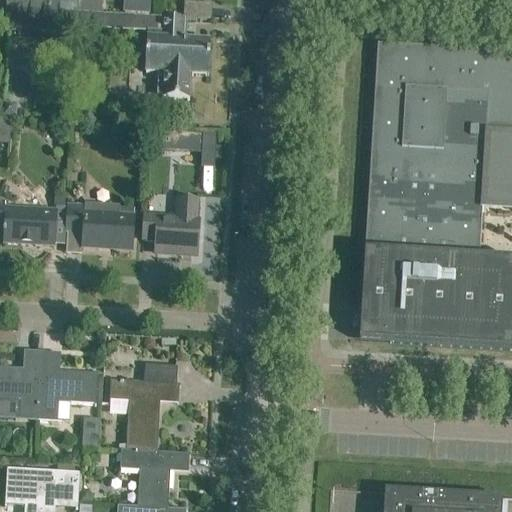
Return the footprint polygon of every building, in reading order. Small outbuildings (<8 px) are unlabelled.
[(6,0),(6,10),(8,10),(59,13),(60,0),(6,0)] [(60,0),(59,13),(78,14),(78,0),(60,0)] [(83,0),(83,14),(99,15),(100,15),(100,0),(83,0)] [(183,19),(184,20),(211,21),(212,5),(184,4),(183,19)] [(183,41),(184,20),(183,19),(132,16),(100,15),(99,15),(83,14),(78,14),(59,13),(8,10),(7,30),(5,30),(5,31),(25,32),(63,34),(64,29),(131,33),(131,31),(151,33),(151,39),(147,39),(145,74),(164,75),(163,100),(189,101),(191,77),(208,78),(210,42),(183,41)] [(369,179),(367,208),(366,208),(366,209),(367,209),(365,238),(364,238),(364,239),(365,239),(361,305),(392,307),(390,343),(389,343),(389,345),(511,352),(511,54),(378,46),(377,46),(373,119),(371,119),(371,120),(373,120),(371,149),(370,148),(370,149),(371,150),(369,178),(368,178),(368,179),(369,179)] [(2,104),(1,119),(16,120),(16,105),(2,104)] [(11,121),(0,120),(0,145),(10,146),(11,121)] [(54,132),(53,137),(59,143),(64,144),(68,140),(68,135),(62,128),(57,129),(54,132)] [(54,195),(54,207),(64,207),(65,195),(54,195)] [(145,217),(144,221),(143,241),(156,242),(155,254),(180,256),(181,254),(191,254),(191,256),(197,257),(199,223),(196,222),(197,202),(177,200),(176,219),(145,217)] [(52,248),(54,213),(7,210),(8,203),(0,202),(0,232),(5,233),(4,245),(21,246),(21,244),(35,245),(35,247),(52,248)] [(134,210),(119,209),(119,207),(84,205),(84,208),(67,207),(66,232),(83,233),(82,249),(99,251),(100,249),(113,249),(113,251),(132,253),(134,216),(134,210)] [(18,422),(38,423),(41,353),(40,353),(39,354),(29,353),(27,372),(0,369),(0,400),(20,402),(18,422)] [(43,353),(41,353),(38,423),(56,424),(58,404),(96,407),(96,403),(101,404),(103,376),(98,375),(97,375),(96,376),(52,373),(54,355),(43,354),(43,353)] [(129,403),(126,452),(126,453),(157,455),(157,454),(160,399),(178,400),(179,389),(180,389),(180,387),(176,387),(177,370),(145,367),(144,385),(110,383),(109,402),(129,403)] [(82,438),(82,448),(98,449),(99,439),(82,438)] [(191,456),(157,454),(157,455),(126,453),(126,452),(121,452),(119,471),(139,473),(137,509),(137,510),(167,511),(170,468),(188,469),(189,458),(190,458),(191,456)] [(80,474),(24,471),(7,470),(5,506),(25,507),(24,511),(55,511),(56,503),(76,505),(76,507),(78,507),(80,474)] [(80,491),(80,504),(93,504),(93,498),(88,491),(80,491)] [(501,511),(503,501),(384,494),(383,511),(501,511)]
